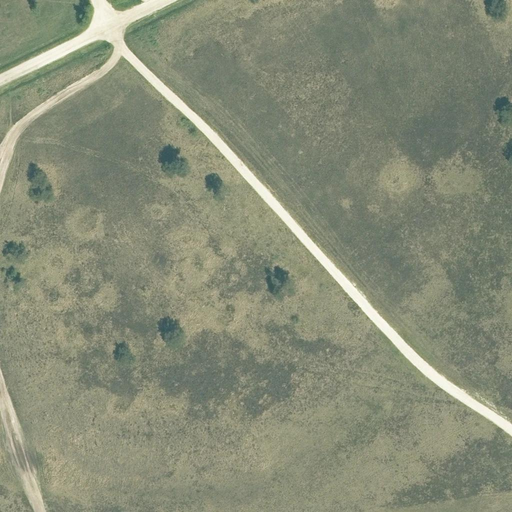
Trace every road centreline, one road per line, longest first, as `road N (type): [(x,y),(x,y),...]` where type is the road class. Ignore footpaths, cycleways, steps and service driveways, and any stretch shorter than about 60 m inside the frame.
road 1 (track): [(511,430),(416,362),(120,48),(109,27)]
road 2 (track): [(0,165),(23,120),(99,72),(120,48)]
road 3 (track): [(40,511),(0,384)]
road 4 (track): [(0,80),(109,27)]
